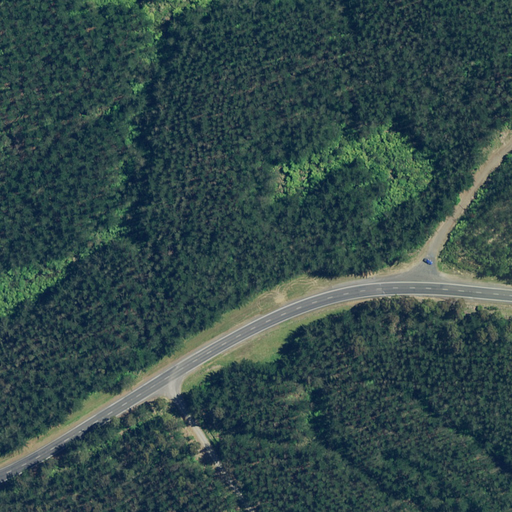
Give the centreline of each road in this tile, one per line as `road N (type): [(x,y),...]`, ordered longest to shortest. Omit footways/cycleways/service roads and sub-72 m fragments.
road 1 (primary): [(511,296),(391,287),(320,300),(228,342),(0,475)]
road 2 (track): [(163,382),(260,511)]
